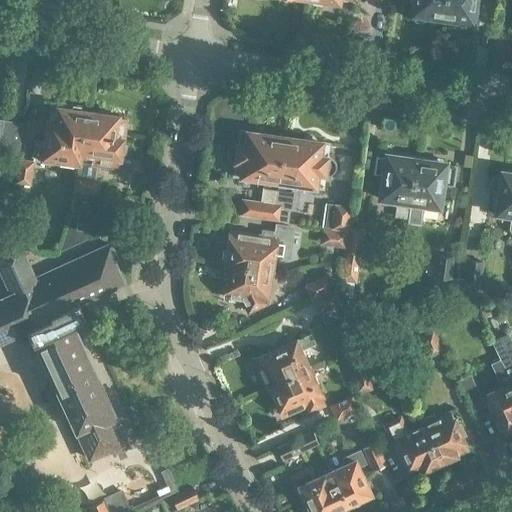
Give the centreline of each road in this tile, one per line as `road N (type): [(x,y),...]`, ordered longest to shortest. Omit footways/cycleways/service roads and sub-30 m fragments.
road 1 (residential): [(193,54),(166,298),(257,511)]
road 2 (residential): [(511,102),(193,54)]
road 3 (residential): [(193,54),(0,26)]
